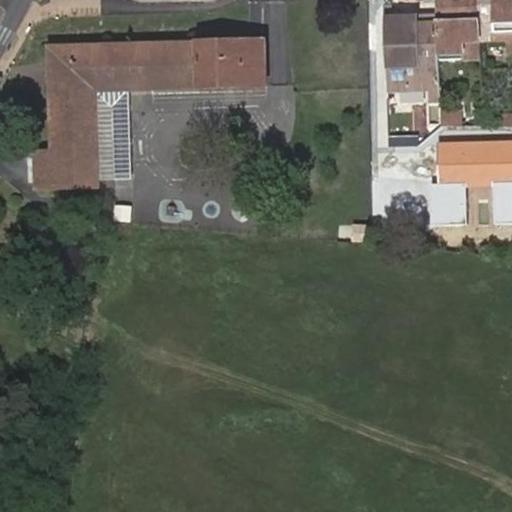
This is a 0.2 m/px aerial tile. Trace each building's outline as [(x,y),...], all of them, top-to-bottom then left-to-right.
[(478,0),(437,0),(437,7),(437,18),(436,19),(437,30),(438,57),(462,57),(461,39),(479,39),(478,0)] [(511,0),(478,0),(479,39),(508,39),(508,51),(511,51),(511,0)] [(436,19),(437,18),(414,20),(414,21),(414,30),(437,30),(436,19)] [(437,30),(414,30),(414,33),(405,33),(405,21),(386,22),(386,39),(389,39),(390,49),(386,50),(386,66),(390,66),(389,79),(386,80),(386,91),(406,90),(406,85),(416,85),(416,90),(439,90),(438,57),(437,30)] [(414,21),(405,21),(405,33),(414,33),(414,30),(414,21)] [(479,63),(479,39),(461,39),(462,57),(463,63),(479,63)] [(53,188),(99,187),(98,149),(97,92),(111,92),(126,91),(266,86),(264,42),(49,49),(52,152),(35,152),(35,189),(53,188)] [(98,149),(99,187),(114,187),(111,92),(97,92),(98,149)] [(452,111),(439,111),(439,121),(453,122),(452,111)] [(479,113),(452,111),(453,122),(453,125),(479,127),(479,113)] [(511,116),(495,115),(494,128),(511,129),(511,116)] [(441,183),(511,183),(511,129),(494,128),(479,127),(440,129),(441,145),(441,183)] [(353,243),(374,245),(373,231),(355,230),(353,243)]
